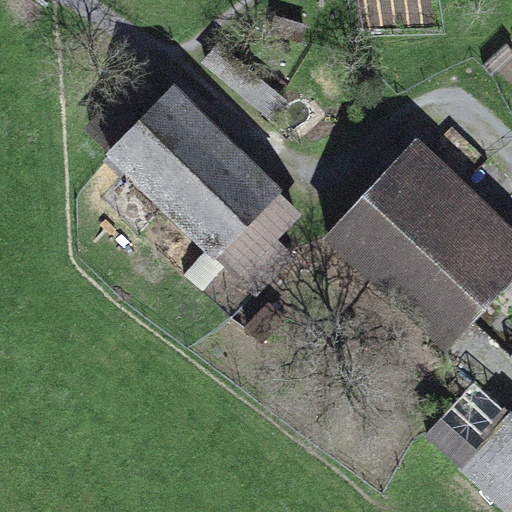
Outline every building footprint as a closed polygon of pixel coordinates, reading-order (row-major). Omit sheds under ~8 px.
[(91,126),(242,274),(273,242),(296,219),(170,95),(160,105),(136,81),(91,126)] [(442,343),(479,303),(511,267),(511,259),(401,158),(328,238),(442,343)] [(273,242),(242,274),(258,290),(289,259),(273,242)] [(511,267),(479,303),(511,334),(511,267)] [(511,511),(511,415),(464,466),(511,511)]
